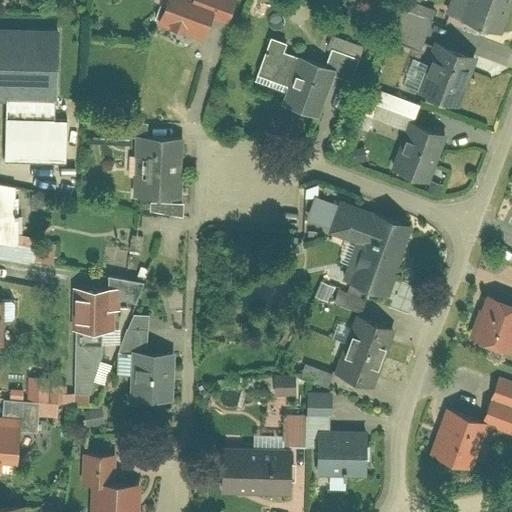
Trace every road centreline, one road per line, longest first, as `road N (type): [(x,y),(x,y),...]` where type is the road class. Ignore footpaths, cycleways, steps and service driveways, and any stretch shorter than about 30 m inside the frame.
road 1 (residential): [(395,511),(396,429),(475,223)]
road 2 (residential): [(475,223),(308,166),(225,175)]
road 3 (residential): [(173,511),(188,362)]
